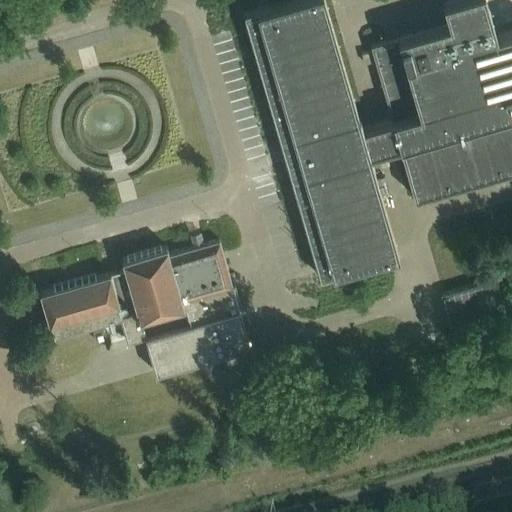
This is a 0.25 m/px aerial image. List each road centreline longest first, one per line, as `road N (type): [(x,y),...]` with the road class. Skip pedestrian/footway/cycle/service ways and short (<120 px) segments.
road 1 (unclassified): [(0,252),(234,185)]
road 2 (unclassified): [(0,46),(162,0)]
